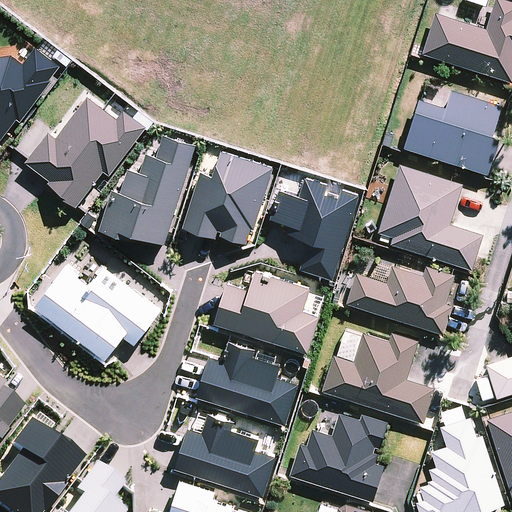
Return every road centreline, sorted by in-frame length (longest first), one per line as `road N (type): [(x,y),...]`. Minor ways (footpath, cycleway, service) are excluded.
road 1 (residential): [(0,303),(76,392),(113,416),(140,418),(163,386),(201,268)]
road 2 (residential): [(457,399),(511,221)]
